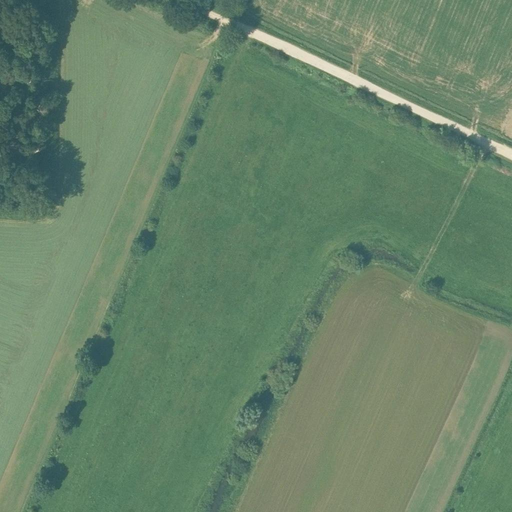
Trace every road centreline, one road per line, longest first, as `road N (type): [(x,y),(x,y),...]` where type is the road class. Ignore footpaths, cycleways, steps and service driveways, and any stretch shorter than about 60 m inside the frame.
road 1 (track): [(20,511),(222,17)]
road 2 (track): [(511,155),(222,17)]
